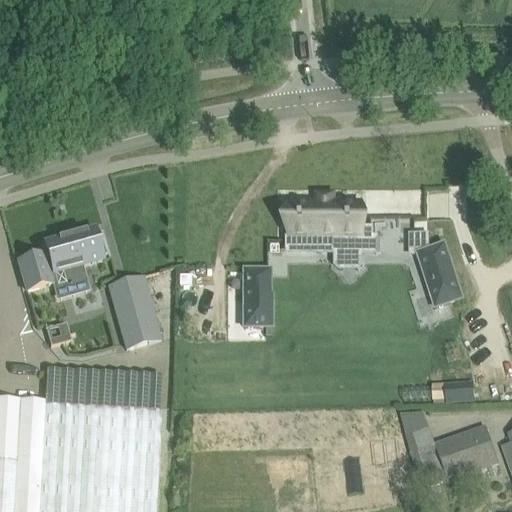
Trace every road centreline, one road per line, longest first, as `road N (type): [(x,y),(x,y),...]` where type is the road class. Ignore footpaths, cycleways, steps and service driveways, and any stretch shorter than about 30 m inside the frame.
road 1 (tertiary): [(311,110),(169,130),(0,177)]
road 2 (tertiary): [(478,96),(311,110)]
